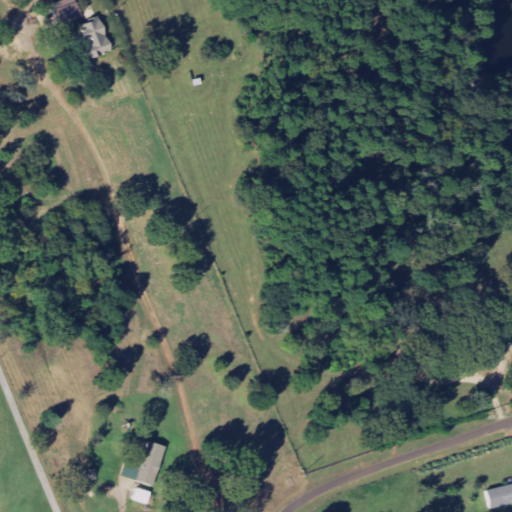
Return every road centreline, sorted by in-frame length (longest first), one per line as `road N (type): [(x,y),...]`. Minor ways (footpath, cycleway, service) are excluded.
road 1 (residential): [(287,511),(350,478),(511,420)]
road 2 (residential): [(55,511),(0,375)]
